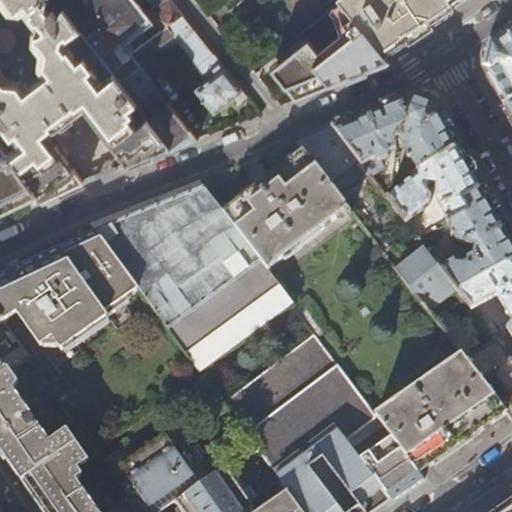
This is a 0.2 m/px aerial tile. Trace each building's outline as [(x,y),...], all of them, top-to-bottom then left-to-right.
[(0,0),(0,124),(16,146),(8,153),(39,193),(45,202),(62,194),(83,184),(48,136),(83,110),(126,167),(136,163),(170,150),(147,120),(135,129),(128,119),(131,116),(127,110),(135,104),(112,75),(102,83),(83,59),(79,61),(66,43),(79,32),(61,9),(55,14),(51,9),(46,13),(41,7),(44,5),(43,3),(45,1),(44,0),(0,0)] [(136,63),(129,53),(86,0),(74,0),(81,9),(74,15),(151,116),(147,120),(170,150),(182,145),(197,139),(136,63)] [(86,0),(129,53),(134,50),(124,37),(144,22),(126,0),(86,0)] [(153,35),(181,14),(170,0),(145,0),(154,11),(149,14),(158,26),(151,32),(153,35)] [(343,0),(340,2),(361,29),(383,55),(410,37),(454,8),(451,4),(456,0),(343,0)] [(214,56),(181,14),(153,35),(149,38),(144,42),(134,50),(129,53),(136,63),(172,35),(203,74),(198,79),(202,83),(193,90),(212,114),(242,91),(214,56)] [(511,28),(489,44),(483,69),(495,89),(505,106),(511,101),(511,28)] [(347,80),(389,63),(383,55),(361,29),(313,68),(328,87),(347,80)] [(368,114),(333,128),(359,162),(370,176),(383,167),(380,162),(387,159),(388,157),(388,154),(395,151),(396,143),(405,149),(403,152),(408,160),(406,161),(408,163),(410,163),(413,167),(408,170),(412,176),(416,174),(459,148),(443,120),(435,105),(411,97),(368,114)] [(297,142),(303,151),(330,185),(359,162),(333,128),(314,136),(297,142)] [(0,211),(19,203),(39,193),(8,153),(0,142),(0,211)] [(459,148),(416,174),(417,174),(417,179),(389,200),(406,223),(429,206),(430,199),(429,199),(427,196),(428,195),(429,185),(434,186),(435,202),(449,225),(467,214),(461,203),(483,189),(471,168),(459,148)] [(349,209),(330,185),(303,151),(222,212),(267,271),(349,209)] [(90,224),(97,233),(139,290),(200,374),(292,305),(267,271),(222,212),(199,181),(168,193),(154,199),(157,208),(133,218),(130,209),(112,215),(90,224)] [(467,214),(449,225),(450,226),(449,233),(455,243),(475,250),(474,256),(460,264),(453,264),(451,265),(440,251),(432,257),(459,291),(460,293),(511,261),(511,239),(505,228),(483,189),(461,203),(467,214)] [(383,254),(390,263),(402,254),(399,251),(407,244),(409,247),(419,240),(412,231),(383,254)] [(97,233),(0,278),(0,315),(5,322),(18,313),(42,347),(53,338),(62,351),(108,317),(105,313),(139,290),(97,233)] [(429,313),(459,291),(432,257),(425,247),(395,269),(429,313)] [(511,261),(460,293),(473,310),(496,296),(511,322),(511,261)] [(434,319),(462,355),(482,381),(492,374),(511,398),(501,405),(507,413),(511,419),(511,360),(497,341),(475,357),(469,349),(473,345),(452,315),(446,311),(434,319)] [(0,324),(6,324),(5,322),(0,315),(0,375),(27,357),(29,356),(22,347),(0,361),(0,324)] [(355,451),(350,443),(380,421),(376,416),(315,335),(223,405),(288,493),(302,511),(379,511),(393,503),(364,462),(355,451)] [(501,405),(482,381),(462,355),(376,416),(380,421),(386,429),(394,440),(420,474),(433,464),(483,429),(507,413),(501,405)] [(53,421),(35,392),(46,384),(27,357),(0,375),(0,450),(29,493),(95,452),(66,412),(53,421)] [(350,443),(355,451),(386,429),(380,421),(350,443)] [(221,511),(201,483),(215,472),(195,445),(179,456),(163,434),(133,454),(125,444),(104,460),(140,511),(162,511),(178,501),(186,511),(221,511)] [(364,462),(393,503),(424,481),(420,474),(394,440),(364,462)] [(140,511),(104,460),(97,450),(95,452),(29,493),(42,511),(140,511)] [(302,511),(288,493),(260,511),(250,511),(250,510),(252,509),(225,468),(217,474),(215,472),(201,483),(221,511),(302,511)] [(511,511),(511,500),(495,511),(511,511)]
